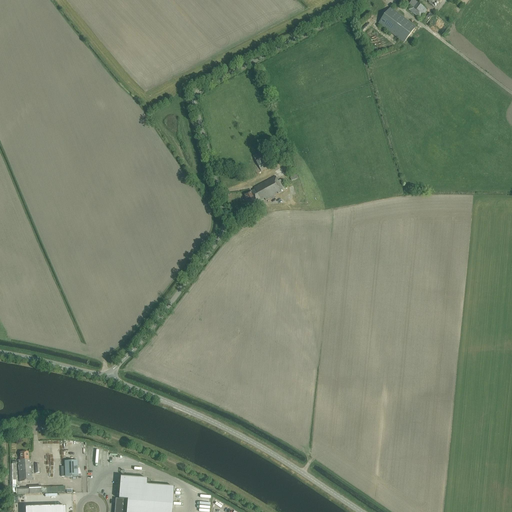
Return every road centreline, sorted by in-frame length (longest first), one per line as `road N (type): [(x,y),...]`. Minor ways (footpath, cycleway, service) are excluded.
road 1 (tertiary): [(109,372),(225,226),(195,93),(360,0)]
road 2 (unclassified): [(361,511),(260,446),(109,372)]
